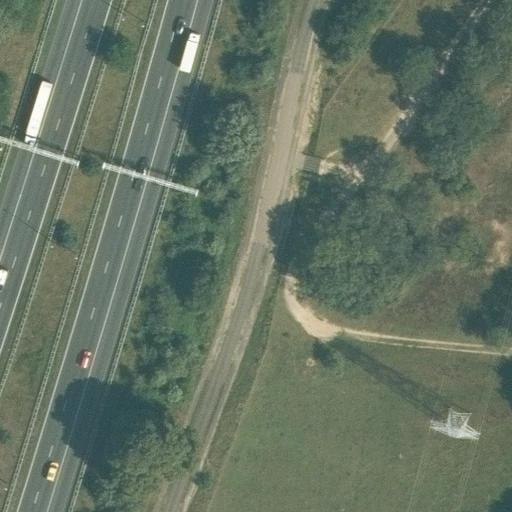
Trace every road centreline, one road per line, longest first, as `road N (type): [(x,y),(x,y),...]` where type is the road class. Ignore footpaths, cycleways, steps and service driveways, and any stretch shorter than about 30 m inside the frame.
road 1 (unclassified): [(169,511),(246,296),(315,0)]
road 2 (motorway): [(37,511),(180,0)]
road 3 (track): [(511,351),(357,337),(301,316),(289,291),(302,249),(361,173)]
road 4 (motorway): [(95,0),(0,292)]
road 5 (track): [(361,173),(484,0)]
